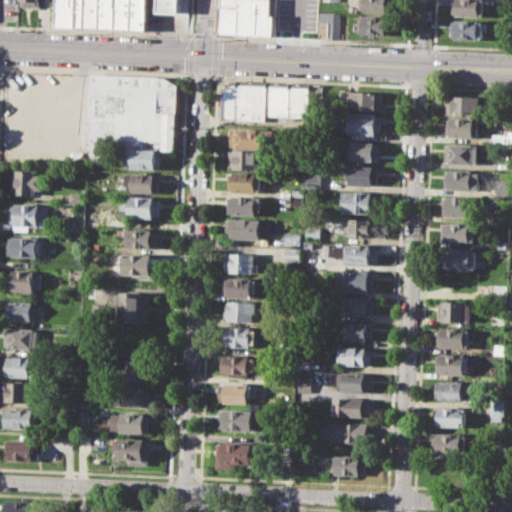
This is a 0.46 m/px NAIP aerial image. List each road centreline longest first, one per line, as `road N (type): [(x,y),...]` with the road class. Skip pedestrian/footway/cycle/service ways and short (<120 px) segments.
road 1 (residential): [(0,480),(511,504)]
road 2 (tertiary): [(0,48),(511,69)]
road 3 (residential): [(183,511),(204,56)]
road 4 (residential): [(420,65),(401,511)]
